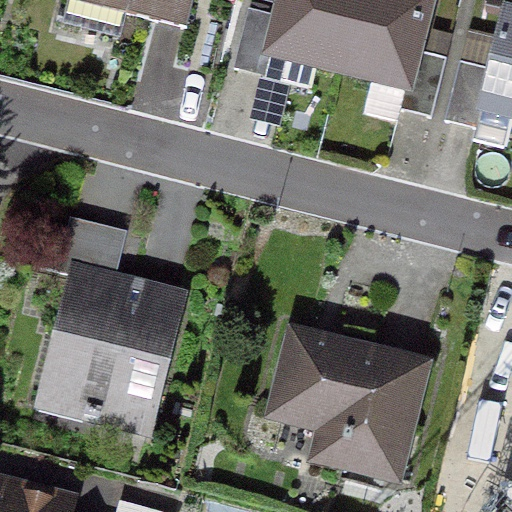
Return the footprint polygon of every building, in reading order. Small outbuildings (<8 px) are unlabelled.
[(123,18),(152,25),(183,33),(191,0),(101,0),(126,6),(123,18)] [(283,0),(278,22),(246,14),(231,73),(262,81),(269,56),(336,73),(402,90),(396,114),(427,122),(442,64),(410,56),(423,4),(410,1),(405,0),(283,0)] [(488,74),(456,67),(442,125),(473,133),(479,108),(511,116),(511,25),(500,23),(488,74)] [(144,431),(175,309),(77,285),(49,394),(86,404),(82,416),(81,422),(94,425),(96,419),(144,431)] [(345,353),(289,339),(269,420),(320,433),(340,438),(333,468),(392,483),(421,372),(366,358),(364,364),(344,359),(345,353)] [(0,511),(61,511),(62,510),(0,493),(0,511)]
